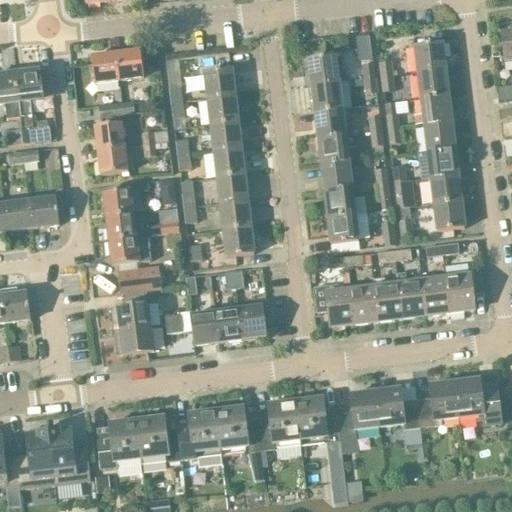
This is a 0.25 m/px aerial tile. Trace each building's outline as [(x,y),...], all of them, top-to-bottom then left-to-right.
[(504,64),(511,63),(511,33),(501,34),(504,64)] [(414,48),(417,75),(445,71),(441,45),(414,48)] [(142,53),(117,55),(121,83),(145,81),(142,53)] [(121,83),(117,55),(93,58),(96,86),(121,83)] [(335,58),(309,61),(312,88),(338,85),(338,84),(347,83),(346,71),(337,72),(335,58)] [(391,63),(380,64),(382,79),(393,78),(391,63)] [(364,82),(375,81),(373,65),(362,66),(364,82)] [(208,102),(235,98),(231,71),(204,75),(208,102)] [(417,75),(421,101),(448,98),(445,71),(417,75)] [(41,72),(15,76),(20,117),(22,133),(24,147),(51,143),(50,129),(48,129),(36,131),(35,131),(31,103),(45,102),(41,72)] [(15,76),(0,77),(0,106),(5,106),(7,119),(20,117),(15,76)] [(383,94),(394,93),(393,78),(382,79),(383,94)] [(375,81),(364,82),(366,96),(376,95),(375,81)] [(342,111),(338,85),(312,88),(316,114),(342,111)] [(181,89),(169,91),(171,105),(182,103),(181,89)] [(238,124),(235,98),(208,102),(211,128),(238,124)] [(423,116),(414,117),(415,128),(424,127),(451,124),(448,98),(421,101),(422,113),(423,116)] [(173,118),(184,117),(182,103),(171,105),(173,118)] [(134,104),(123,106),(124,115),(135,114),(134,104)] [(124,115),(123,106),(98,109),(99,118),(124,115)] [(345,137),(342,111),(316,114),(319,141),(345,137)] [(388,131),(399,130),(397,116),(387,117),(388,131)] [(371,134),(381,133),(379,118),(369,119),(371,134)] [(241,151),(238,124),(211,128),(214,154),(241,151)] [(451,124),(424,127),(427,154),(454,151),(451,124)] [(98,154),(126,150),(123,126),(95,129),(98,154)] [(399,130),(388,131),(390,147),(401,145),(399,130)] [(22,133),(7,135),(8,148),(24,147),(22,133)] [(383,148),(381,133),(371,134),(372,149),(383,148)] [(144,148),(154,147),(153,134),(142,135),(144,148)] [(345,137),(319,141),(322,167),(348,164),(346,149),(356,148),(354,136),(345,137)] [(187,142),(176,143),(178,158),(189,157),(187,142)] [(156,158),(154,147),(144,148),(145,160),(156,158)] [(129,174),(126,150),(98,154),(101,178),(129,174)] [(244,177),(241,151),(214,154),(217,180),(244,177)] [(458,178),(454,151),(427,154),(431,181),(458,178)] [(38,152),(24,154),(25,165),(39,163),(38,152)] [(25,165),(24,154),(8,156),(10,167),(25,165)] [(180,173),(190,172),(189,157),(178,158),(180,173)] [(352,191),(348,164),(322,167),(326,194),(352,191)] [(395,185),(405,184),(403,168),(393,170),(395,185)] [(377,188),(388,186),(386,170),(375,172),(377,188)] [(248,203),(244,177),(217,180),(220,207),(248,203)] [(458,178),(431,181),(434,207),(461,203),(458,178)] [(192,182),(181,183),(184,211),(195,209),(194,194),(192,182)] [(407,198),(405,184),(395,185),(396,199),(407,198)] [(389,200),(388,186),(377,188),(379,202),(389,200)] [(106,220),(134,217),(130,187),(111,190),(112,195),(103,196),(106,220)] [(355,216),(352,191),(326,194),(329,219),(355,216)] [(175,194),(161,195),(162,207),(177,206),(175,194)] [(57,201),(30,204),(34,232),(60,228),(57,201)] [(251,229),(248,203),(220,207),(224,233),(251,229)] [(464,230),(461,203),(434,207),(437,233),(464,230)] [(7,235),(34,232),(30,204),(4,207),(7,235)] [(186,226),(197,224),(195,209),(184,211),(186,226)] [(355,216),(329,219),(332,246),(358,243),(358,242),(370,240),(367,215),(355,216)] [(137,240),(134,217),(106,220),(110,244),(137,240)] [(401,238),(412,237),(410,221),(399,222),(401,238)] [(383,240),(395,239),(393,223),(381,225),(383,240)] [(178,225),(160,227),(162,238),(179,236),(178,225)] [(254,256),(251,229),(224,233),(227,260),(254,256)] [(140,265),(137,240),(110,244),(113,268),(140,265)] [(458,245),(442,247),(443,258),(459,256),(458,245)] [(191,264),(202,263),(200,247),(189,249),(191,264)] [(426,260),(443,258),(442,247),(425,249),(426,260)] [(393,253),(395,264),(412,262),(410,251),(393,253)] [(379,266),(395,264),(393,253),(378,255),(379,266)] [(346,259),(347,270),(364,268),(363,257),(346,259)] [(331,271),(347,270),(346,259),(330,261),(331,271)] [(120,275),(122,297),(162,292),(159,270),(120,275)] [(235,274),(237,291),(244,290),(242,273),(235,274)] [(227,293),(237,291),(235,274),(225,275),(227,293)] [(405,275),(396,276),(397,286),(402,322),(425,319),(421,283),(406,285),(405,275)] [(474,313),(470,280),(470,277),(446,280),(450,316),(474,313)] [(188,298),(197,297),(195,279),(186,280),(188,298)] [(402,322),(397,286),(385,287),(384,280),(373,281),(374,289),(378,325),(402,322)] [(446,280),(421,283),(425,319),(450,316),(446,280)] [(327,288),(314,290),(317,315),(329,314),(331,330),(354,328),(350,292),(339,293),(338,287),(327,288)] [(378,325),(374,289),(350,292),(354,328),(378,325)] [(18,291),(2,293),(6,326),(31,322),(28,296),(18,297),(18,291)] [(120,333),(152,330),(149,306),(111,310),(113,327),(119,326),(120,333)] [(263,308),(239,311),(243,342),(267,339),(263,308)] [(243,342),(239,311),(215,314),(219,345),(243,342)] [(195,348),(219,345),(215,314),(192,317),(195,348)] [(181,317),(164,319),(165,328),(182,326),(181,317)] [(183,334),(182,326),(165,328),(166,336),(183,334)] [(155,353),(152,330),(120,333),(121,341),(115,342),(117,358),(155,353)] [(18,348),(9,350),(10,364),(19,363),(18,348)] [(0,364),(10,364),(9,350),(0,350),(0,364)] [(472,383),(455,385),(459,421),(483,418),(484,428),(501,426),(497,394),(496,394),(482,395),(480,382),(472,383)] [(431,401),(416,403),(420,432),(435,430),(435,424),(459,421),(455,385),(430,388),(431,401)] [(420,432),(416,403),(401,405),(400,392),(374,395),(379,430),(404,427),(405,433),(420,432)] [(355,433),(379,430),(374,395),(350,398),(352,411),(336,413),(339,441),(356,439),(355,433)] [(324,401),(296,404),(301,442),(301,446),(327,443),(327,445),(339,443),(339,441),(336,413),(325,414),(324,401)] [(270,420),(259,422),(263,453),(276,451),(276,449),(301,446),(301,442),(296,404),(268,407),(270,420)] [(244,410),(217,413),(222,451),(223,456),(248,453),(248,455),(261,453),(263,453),(259,422),(246,423),(244,410)] [(190,429),(178,431),(182,463),(197,461),(196,459),(223,456),(222,451),(217,413),(188,416),(190,429)] [(165,419),(137,422),(142,462),(142,466),(169,462),(169,464),(182,463),(178,431),(166,432),(165,419)] [(110,439),(99,440),(103,473),(103,479),(118,477),(117,471),(117,469),(142,466),(142,462),(137,422),(109,426),(110,439)] [(71,430),(49,433),(55,489),(57,488),(81,486),(91,484),(91,480),(87,451),(74,453),(71,430)] [(20,489),(19,489),(20,493),(55,489),(49,433),(27,436),(29,458),(17,459),(20,489)] [(7,491),(19,489),(20,489),(17,459),(5,461),(2,438),(0,438),(0,486),(6,486),(7,491)] [(330,470),(332,481),(344,480),(343,468),(332,469),(330,470)] [(361,486),(346,487),(348,504),(363,502),(361,486)] [(160,511),(159,503),(148,505),(149,511),(160,511)]
